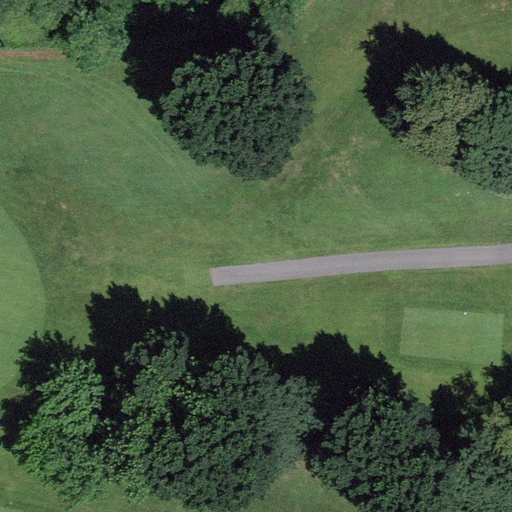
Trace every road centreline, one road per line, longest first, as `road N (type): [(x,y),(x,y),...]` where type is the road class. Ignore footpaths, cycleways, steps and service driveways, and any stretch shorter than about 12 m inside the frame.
road 1 (track): [(199,279),(511,247)]
road 2 (track): [(0,401),(199,279)]
road 3 (track): [(0,337),(199,279)]
